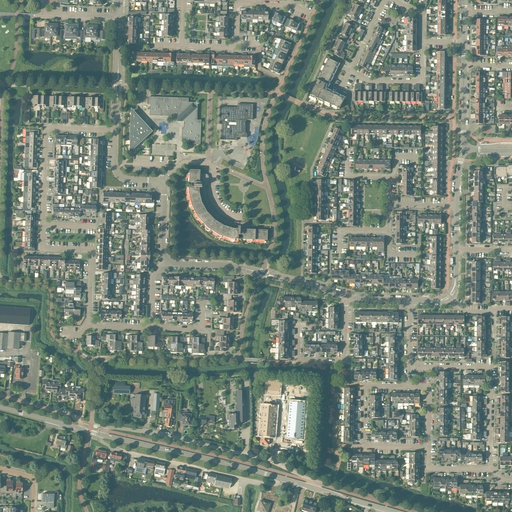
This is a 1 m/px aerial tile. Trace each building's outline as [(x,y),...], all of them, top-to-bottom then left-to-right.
[(365,9),(367,7),(360,3),(359,6),(354,4),(352,9),(360,13),(363,8),(365,9)] [(358,19),(360,13),(352,9),(349,15),(354,17),(352,20),(360,23),(361,21),(358,19)] [(277,23),(280,15),(275,13),(272,21),(277,23)] [(282,25),(285,18),(285,17),(280,15),(277,23),(282,25)] [(292,29),(295,22),(290,19),(290,20),(287,27),(292,29)] [(297,32),(299,26),(300,24),(295,22),(292,29),(296,31),(297,32)] [(343,28),(351,32),(354,27),(357,28),(358,26),(351,22),(350,25),(345,23),(343,28)] [(50,37),(51,23),(47,23),(47,24),(45,24),(45,31),(41,31),(42,29),(36,29),(35,37),(41,37),(44,37),(45,36),(50,37)] [(60,40),(61,32),(57,32),(57,25),(54,25),(54,24),(51,23),(50,37),(56,37),(56,40),(60,40)] [(70,37),(71,24),(67,24),(67,25),(65,25),(65,32),(61,32),(60,40),(65,40),(65,37),(70,37)] [(80,40),(81,32),(76,32),(77,25),(74,25),(74,24),(71,24),(70,37),(76,37),(76,40),(80,40)] [(90,38),(91,25),(87,25),(87,26),(85,26),(85,33),(81,32),(80,40),(85,41),(85,38),(90,38)] [(91,25),(90,38),(96,38),(97,39),(100,39),(100,40),(104,40),(104,36),(104,31),(100,31),(100,33),(96,33),(97,26),(94,26),(94,25),(91,25)] [(378,26),(376,31),(384,35),(387,30),(385,29),(386,27),(382,26),(381,28),(378,26)] [(349,38),(351,32),(343,28),(340,34),(345,36),(343,39),(350,42),(351,39),(349,38)] [(382,40),(384,35),(376,31),(373,36),(382,40)] [(380,45),(382,40),(373,36),(371,41),(380,45)] [(279,44),(289,49),(291,44),(281,39),(279,44)] [(349,45),(350,42),(343,39),(342,41),(337,39),(335,44),(344,49),(346,43),(349,45)] [(377,50),(380,45),(371,41),(369,46),(377,50)] [(287,54),(289,49),(279,44),(277,49),(287,54)] [(342,52),(344,49),(335,44),(332,50),(337,52),(336,55),(343,59),(345,56),(344,55),(345,53),(342,52)] [(375,55),(377,50),(369,46),(366,51),(375,55)] [(285,59),(287,54),(277,49),(279,50),(277,55),(285,59)] [(373,60),(375,55),(366,51),(364,56),(373,60)] [(283,64),(285,59),(277,55),(275,60),(283,64)] [(370,65),(373,60),(364,56),(362,60),(370,65)] [(283,64),(275,60),(272,59),(270,64),(280,69),(283,64)] [(327,85),(338,64),(328,59),(317,81),(318,81),(315,86),(315,85),(310,95),(311,95),(316,97),(316,98),(318,99),(318,98),(323,101),(325,102),(326,102),(330,104),(330,105),(333,106),(337,108),(339,109),(344,100),(323,89),(326,85),(327,85)] [(368,70),(370,65),(362,60),(359,66),(368,70)] [(278,74),(280,69),(270,64),(268,69),(278,74)] [(40,105),(40,96),(31,96),(30,107),(34,107),(34,105),(40,105)] [(49,107),(49,96),(40,96),(40,105),(45,105),(45,107),(49,107)] [(58,106),(58,97),(49,96),(49,107),(52,107),(52,106),(58,106)] [(67,108),(67,97),(58,97),(58,106),(63,106),(63,108),(67,108)] [(76,107),(76,97),(67,97),(67,108),(70,108),(70,106),(76,107)] [(85,109),(85,98),(76,97),(76,107),(81,107),(81,108),(85,109)] [(192,102),(188,102),(189,98),(156,97),(149,97),(148,105),(150,105),(150,116),(172,117),(172,115),(177,115),(177,122),(184,122),(184,128),(182,128),(182,139),(189,139),(189,141),(189,142),(192,142),(192,144),(200,145),(201,120),(197,120),(197,108),(198,108),(198,107),(198,104),(199,104),(199,103),(199,102),(198,101),(197,101),(196,102),(196,103),(193,102),(192,102)] [(94,107),(94,98),(85,98),(85,109),(88,109),(88,107),(94,107)] [(94,98),(94,107),(98,107),(98,111),(99,112),(99,113),(100,113),(101,113),(102,112),(103,112),(103,98),(94,98)] [(248,115),(247,120),(252,120),(253,104),(237,104),(237,108),(236,108),(235,115),(248,115)] [(235,115),(236,108),(220,107),(219,123),(222,123),(221,140),(237,141),(237,137),(242,137),(247,138),(247,134),(245,131),(245,122),(247,120),(248,115),(235,115)] [(130,122),(130,140),(130,146),(129,147),(132,151),(140,143),(142,143),(142,141),(150,133),(150,130),(151,130),(133,111),(130,114),(131,116),(131,122),(130,122)] [(341,137),(342,136),(344,132),(335,128),(333,133),(341,137)] [(37,138),(37,134),(38,134),(38,130),(25,130),(25,138),(37,138)] [(344,137),(342,136),(341,137),(333,133),(331,139),(339,142),(341,138),(343,139),(344,137)] [(337,147),(339,142),(331,139),(328,144),(336,148),(337,147)] [(339,148),(337,147),(336,148),(328,144),(326,149),(334,153),(336,148),(339,149),(339,148)] [(332,157),(334,153),(326,149),(324,154),(332,158),(332,157)] [(335,158),(332,157),(332,158),(324,154),(321,159),(330,163),(331,159),(334,160),(335,158)] [(36,164),(36,160),(24,159),(24,167),(37,168),(37,164),(36,164)] [(330,163),(321,159),(319,165),(327,168),(328,167),(330,163)] [(319,171),(318,174),(325,177),(327,174),(325,173),(327,169),(329,170),(330,168),(328,167),(327,168),(319,165),(317,170),(319,171)] [(474,171),(474,176),(487,177),(487,174),(483,174),(483,171),(483,168),(476,168),(476,171),(474,171)] [(23,170),(23,172),(28,172),(28,173),(24,173),(23,181),(35,182),(35,181),(36,178),(37,178),(37,174),(31,173),(31,170),(23,170)] [(200,174),(200,170),(190,170),(190,182),(194,183),(194,187),(189,187),(189,193),(192,206),(198,218),(208,228),(220,235),(233,239),(239,240),(239,235),(243,235),(243,240),(256,240),(267,241),(268,230),(252,230),(252,225),(252,224),(252,222),(251,221),(249,221),(244,221),(244,224),(243,224),(239,224),(239,222),(234,222),(227,220),(220,216),(212,207),(208,199),(206,194),(207,187),(205,187),(205,183),(208,183),(209,178),(208,176),(208,175),(206,174),(205,174),(200,174)] [(145,203),(145,205),(154,206),(154,198),(151,198),(151,195),(145,194),(145,203)] [(35,207),(35,203),(23,203),(22,211),(36,211),(36,207),(35,207)] [(404,220),(406,220),(404,220),(404,215),(406,215),(406,212),(398,212),(398,215),(395,215),(395,221),(404,221),(404,220)] [(28,266),(28,257),(23,257),(23,262),(19,262),(19,263),(19,269),(25,269),(25,265),(28,266)] [(227,288),(237,289),(237,288),(238,287),(238,286),(238,285),(237,284),(237,283),(230,282),(230,279),(233,279),(224,279),(223,283),(227,283),(227,288)] [(237,290),(237,289),(227,288),(227,294),(223,294),(223,297),(230,297),(230,294),(237,295),(237,293),(238,293),(238,290),(237,290)] [(230,300),(230,297),(223,297),(222,301),(226,301),(226,306),(236,307),(236,301),(230,300)] [(285,307),(285,298),(280,298),(280,301),(277,301),(277,307),(285,307)] [(65,310),(74,310),(74,303),(72,303),(72,300),(67,300),(67,303),(64,303),(64,308),(65,308),(65,310)] [(0,323),(28,326),(30,309),(0,306),(0,323)] [(236,313),(236,307),(226,306),(226,312),(219,312),(219,315),(226,315),(226,312),(236,313)] [(136,316),(143,316),(143,313),(144,313),(144,311),(133,310),(132,310),(132,318),(136,318),(136,316)] [(226,318),(226,315),(219,315),(219,318),(223,319),(222,324),(232,324),(233,319),(226,318)] [(232,330),(232,324),(222,324),(222,330),(215,330),(215,333),(223,333),(223,330),(232,330)] [(0,349),(7,350),(7,349),(19,350),(19,346),(23,346),(23,341),(25,342),(26,335),(24,333),(8,332),(8,334),(0,333),(0,349)] [(222,336),(223,333),(215,333),(215,336),(219,336),(219,342),(229,342),(230,341),(230,339),(229,338),(229,336),(222,336)] [(139,342),(135,342),(135,340),(137,340),(136,340),(136,336),(127,335),(127,340),(128,340),(128,342),(130,342),(130,344),(130,342),(135,342),(136,342),(139,342)] [(99,347),(99,341),(95,341),(95,336),(86,336),(86,345),(94,345),(94,346),(99,347)] [(157,337),(153,337),(153,336),(147,336),(147,347),(157,347),(157,351),(161,351),(161,342),(158,342),(158,336),(157,336),(157,337)] [(167,341),(167,345),(170,345),(170,343),(175,343),(175,341),(177,341),(177,337),(167,337),(167,341)] [(229,344),(229,342),(219,342),(219,348),(215,348),(215,351),(225,352),(226,348),(229,348),(229,347),(230,346),(230,345),(229,344)] [(177,343),(175,343),(170,343),(170,345),(167,345),(167,349),(170,349),(170,352),(174,352),(174,351),(176,352),(177,343)] [(183,343),(180,343),(177,343),(176,352),(178,352),(178,353),(183,353),(183,349),(186,349),(186,345),(183,345),(183,343)] [(2,362),(0,362),(0,373),(4,374),(5,369),(8,367),(12,367),(13,362),(7,361),(2,361),(2,362)] [(22,379),(23,369),(19,369),(19,366),(14,366),(14,372),(16,372),(15,379),(22,379)] [(62,395),(63,386),(60,385),(61,381),(52,380),(52,382),(51,383),(51,392),(56,392),(57,390),(59,390),(59,395),(62,395)] [(42,385),(41,385),(41,389),(42,389),(45,389),(45,391),(51,392),(51,383),(46,382),(47,381),(43,381),(42,385)] [(75,388),(75,387),(70,386),(70,388),(66,388),(66,389),(63,389),(63,386),(62,395),(69,396),(68,398),(74,399),(75,388)] [(75,388),(74,399),(80,399),(80,397),(83,397),(84,397),(85,393),(84,393),(84,389),(80,389),(80,390),(75,390),(75,388)] [(134,406),(133,417),(134,417),(137,417),(137,418),(139,418),(143,419),(145,395),(135,394),(134,401),(134,406)] [(164,401),(163,411),(164,411),(168,412),(167,419),(166,418),(165,426),(171,427),(171,423),(172,424),(172,422),(171,422),(172,420),(174,420),(174,412),(173,411),(174,401),(164,401)] [(239,402),(239,413),(232,413),(232,414),(231,414),(227,414),(227,420),(228,420),(228,425),(229,425),(229,429),(236,429),(236,425),(240,425),(240,422),(245,422),(245,402),(239,402)] [(187,413),(187,412),(186,411),(185,411),(184,411),(183,412),(179,412),(178,420),(181,421),(181,420),(182,420),(182,424),(185,424),(185,425),(188,426),(188,425),(189,425),(189,424),(190,424),(190,421),(190,415),(187,415),(187,413)] [(380,442),(381,430),(375,430),(375,432),(372,432),(372,437),(375,437),(375,440),(378,440),(378,441),(380,442)] [(269,445),(269,437),(260,436),(260,444),(269,445)] [(92,458),(91,463),(95,464),(96,459),(104,461),(104,459),(106,451),(97,449),(96,452),(93,452),(92,458)] [(120,463),(121,455),(111,452),(110,458),(109,460),(110,460),(120,463)] [(357,463),(358,455),(353,455),(353,454),(349,454),(349,459),(352,459),(352,463),(357,463)] [(154,462),(145,460),(138,458),(135,471),(142,472),(143,468),(152,469),(154,462)] [(164,469),(165,464),(156,462),(154,471),(155,471),(154,473),(155,474),(157,474),(158,474),(163,475),(164,469)] [(197,471),(187,469),(177,466),(176,472),(184,474),(183,477),(185,478),(185,479),(187,479),(187,478),(195,480),(197,471)] [(222,486),(229,488),(231,478),(216,475),(207,473),(206,482),(211,483),(212,481),(215,482),(214,485),(222,486)] [(418,480),(418,474),(409,474),(409,480),(408,480),(408,482),(415,483),(415,480),(418,480)] [(440,487),(440,478),(434,478),(434,477),(431,477),(431,483),(434,483),(434,487),(439,487),(439,489),(439,487),(440,487)] [(12,480),(10,480),(7,480),(6,480),(6,486),(3,486),(3,496),(6,496),(6,494),(11,494),(11,498),(12,498),(12,480)] [(12,498),(16,498),(16,493),(21,494),(22,482),(19,482),(19,481),(17,481),(17,482),(16,482),(16,488),(12,488),(12,480),(12,498)] [(466,494),(466,485),(460,485),(460,484),(457,484),(457,489),(457,490),(460,490),(460,494),(465,494),(466,494)] [(492,501),(492,492),(487,492),(487,486),(483,486),(483,491),(483,496),(483,497),(486,497),(486,501),(491,501),(491,502),(492,501)] [(504,503),(503,503),(503,504),(508,504),(508,503),(509,503),(509,502),(508,502),(508,501),(509,501),(509,497),(511,497),(511,491),(509,492),(509,493),(503,493),(503,501),(504,501),(504,503)] [(54,495),(54,494),(42,494),(42,502),(47,502),(47,506),(47,508),(46,508),(53,508),(53,505),(53,501),(53,495),(54,495)] [(262,511),(267,511),(270,503),(260,500),(257,510),(262,511)] [(314,511),(317,504),(313,502),(313,503),(305,500),(302,509),(307,511),(306,511),(309,511),(314,511)]
